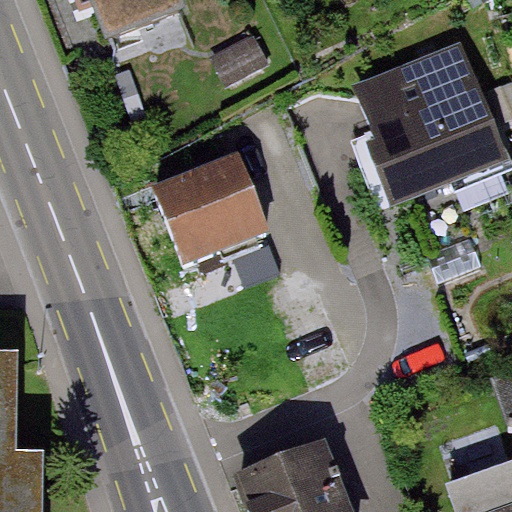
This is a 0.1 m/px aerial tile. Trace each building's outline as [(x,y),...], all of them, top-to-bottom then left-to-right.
[(164,0),(68,0),(89,53),(173,21),(164,0)] [(451,54),(340,97),(386,216),(498,173),(451,54)] [(235,165),(156,197),(186,271),(265,238),(235,165)] [(18,371),(0,370),(0,511),(43,511),(44,462),(17,464),(18,371)] [(511,373),(483,385),(507,445),(511,443),(511,373)] [(345,511),(327,457),(234,493),(240,511),(345,511)]
